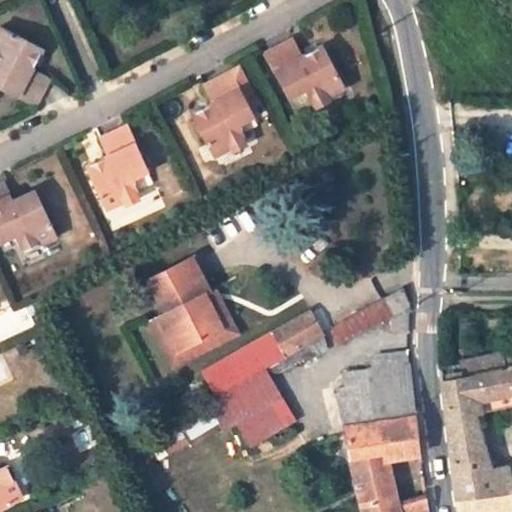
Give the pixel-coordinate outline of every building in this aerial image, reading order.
[(34,70),(44,49),(1,26),(0,28),(0,65),(7,69),(0,82),(0,86),(38,105),(41,99),(51,79),(34,70)] [(346,88),(323,44),(304,54),(294,37),(288,40),(267,52),(288,91),(304,83),(307,89),(316,104),(346,88)] [(214,102),(193,114),(216,158),(248,140),(240,125),(236,119),(252,110),(231,70),(211,81),(205,84),(214,102)] [(288,91),(291,98),(307,89),(304,83),(288,91)] [(240,125),(255,117),(252,110),(236,119),(240,125)] [(110,155),(88,165),(109,210),(141,195),(134,180),(131,174),(147,167),(128,124),(108,134),(101,137),(110,155)] [(134,180),(149,172),(147,167),(131,174),(134,180)] [(57,235),(38,193),(16,204),(14,199),(6,181),(0,183),(0,236),(15,229),(18,235),(25,250),(57,235)] [(38,193),(35,188),(14,199),(16,204),(38,193)] [(0,236),(0,241),(1,243),(18,235),(15,229),(0,236)] [(149,279),(166,312),(160,316),(178,350),(224,326),(206,292),(211,290),(194,256),(149,279)] [(341,346),(392,317),(392,331),(407,331),(410,333),(410,307),(412,306),(404,287),(332,328),(341,346)] [(206,292),(224,326),(178,350),(160,316),(151,320),(174,364),(237,331),(215,288),(211,290),(206,292)] [(323,333),(310,310),(272,331),(285,355),(320,335),(323,333)] [(276,382),(272,376),(312,352),(314,355),(327,347),(320,335),(285,355),(256,371),(265,388),(276,382)] [(409,348),(375,353),(376,367),(342,371),(344,387),(335,387),(364,511),(428,511),(427,496),(399,503),(387,458),(422,454),(410,364),(409,365),(409,348)] [(495,370),(491,353),(482,356),(485,372),(495,370)] [(511,391),(511,366),(495,370),(485,372),(482,356),(442,364),(440,364),(443,382),(446,411),(454,479),(456,498),(477,495),(511,491),(511,463),(492,468),(475,413),(481,411),(477,399),(511,391)] [(237,404),(259,392),(250,375),(228,387),(237,404)] [(265,388),(290,430),(300,424),(276,382),(265,388)] [(481,411),(511,403),(511,391),(477,399),(481,411)] [(220,422),(209,403),(177,422),(188,442),(196,437),(197,440),(217,428),(216,425),(220,422)] [(0,507),(21,498),(6,465),(0,468),(0,507)] [(479,511),(511,511),(511,491),(477,495),(479,511)] [(459,511),(479,511),(477,495),(456,498),(459,511)]
